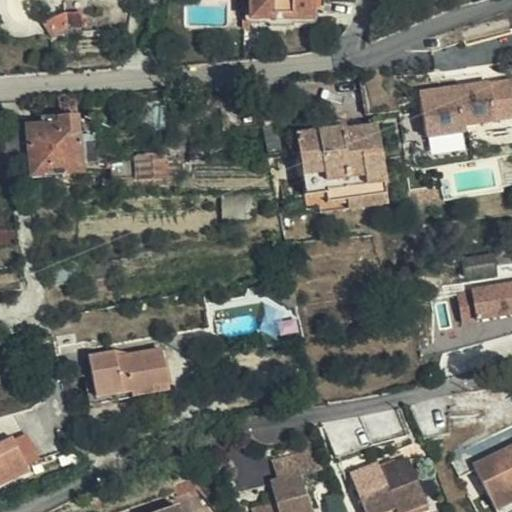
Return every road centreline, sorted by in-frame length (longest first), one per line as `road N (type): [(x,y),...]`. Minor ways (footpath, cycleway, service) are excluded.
road 1 (residential): [(0,89),(352,60),(504,0)]
road 2 (residential): [(28,511),(94,480),(209,442),(511,371)]
